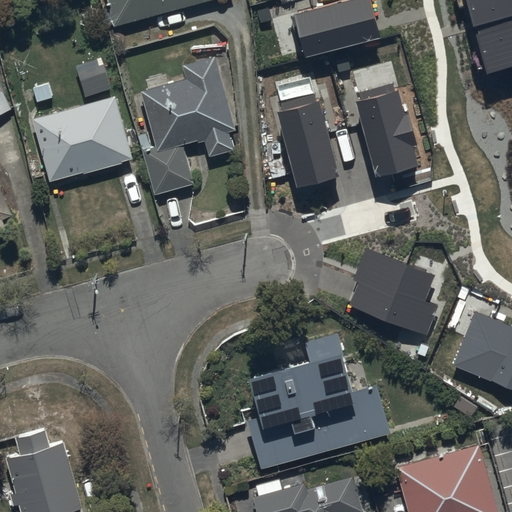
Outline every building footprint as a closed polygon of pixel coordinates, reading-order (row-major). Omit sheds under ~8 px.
[(106,0),(113,28),(229,0),(106,0)] [(372,0),(312,0),(294,4),(305,50),(380,32),(372,0)] [(511,0),(467,0),(489,76),(511,69),(511,0)] [(185,78),(142,91),(160,152),(145,157),(158,198),(196,187),(184,148),(207,142),(212,160),(237,152),(232,135),(238,133),(216,57),(182,67),(185,78)] [(81,82),(87,98),(112,90),(107,74),(81,82)] [(0,83),(0,118),(13,112),(0,83)] [(397,90),(358,101),(378,176),(418,165),(397,90)] [(118,99),(33,120),(49,183),(134,162),(118,99)] [(320,99),(279,110),(299,186),(341,175),(320,99)] [(0,234),(8,231),(4,223),(14,219),(0,189),(0,234)] [(362,278),(353,303),(426,331),(437,302),(425,297),(436,270),(366,243),(354,275),(362,278)] [(511,320),(511,322),(474,308),(453,362),(511,384),(511,320)] [(311,360),(254,376),(263,409),(250,412),(264,462),(390,427),(377,381),(356,386),(340,327),(305,336),(311,360)] [(22,454),(9,457),(22,511),(83,511),(66,443),(52,446),(50,434),(19,441),(22,454)] [(399,469),(410,511),(498,511),(482,448),(399,469)] [(281,480),(257,486),(260,499),(254,500),(256,511),(363,511),(355,477),(307,490),(307,486),(284,492),(281,480)]
